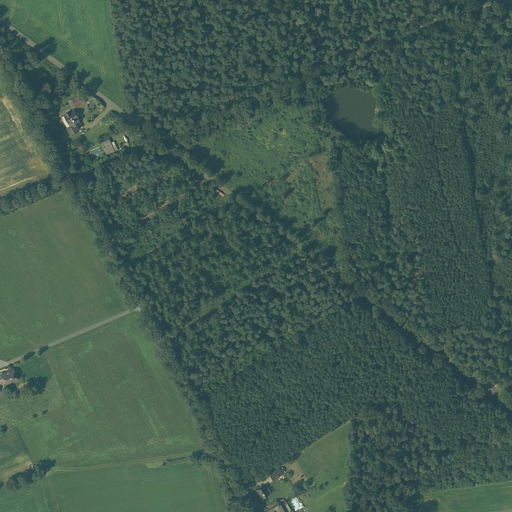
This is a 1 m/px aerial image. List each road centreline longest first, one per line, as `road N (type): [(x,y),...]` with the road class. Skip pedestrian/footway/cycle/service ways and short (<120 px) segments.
road 1 (unclassified): [(511,404),(161,141)]
road 2 (unclassified): [(511,2),(447,15),(161,141)]
road 3 (unclassified): [(71,180),(207,423),(245,511)]
road 4 (unclassified): [(161,141),(0,19)]
road 5 (unclassified): [(0,46),(71,180)]
